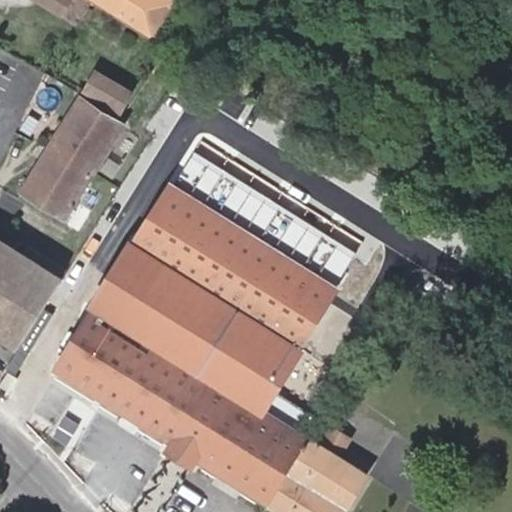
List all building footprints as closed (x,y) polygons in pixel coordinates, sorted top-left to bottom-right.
[(64,13),(72,0),(36,0),(62,16),(64,13)] [(91,2),(87,0),(72,0),(64,13),(78,23),(82,17),(86,20),(92,10),(88,7),(91,2)] [(152,40),(172,9),(157,0),(153,0),(150,5),(141,0),(87,0),(91,2),(134,29),(152,40)] [(187,62),(166,50),(152,73),(173,85),(187,62)] [(98,72),(87,91),(121,110),(132,92),(98,72)] [(110,149),(124,127),(80,99),(24,191),(67,218),(110,149)] [(124,127),(110,149),(118,153),(131,131),(124,127)] [(59,372),(171,439),(209,377),(198,370),(274,246),(290,221),(205,170),(191,193),(175,183),(138,243),(135,241),(94,307),(98,309),(59,372)] [(62,282),(0,242),(0,332),(22,347),(62,282)] [(209,377),(171,439),(165,450),(180,459),(192,467),(199,457),(270,500),(308,438),(265,412),(304,347),(331,363),(365,308),(339,292),(342,287),(274,246),(198,370),(209,377)] [(333,429),(326,441),(342,451),(349,439),(333,429)] [(308,438),(270,500),(288,511),(287,511),(342,511),(366,473),(339,457),(322,447),(308,438)] [(326,441),(322,447),(339,457),(342,451),(326,441)]
